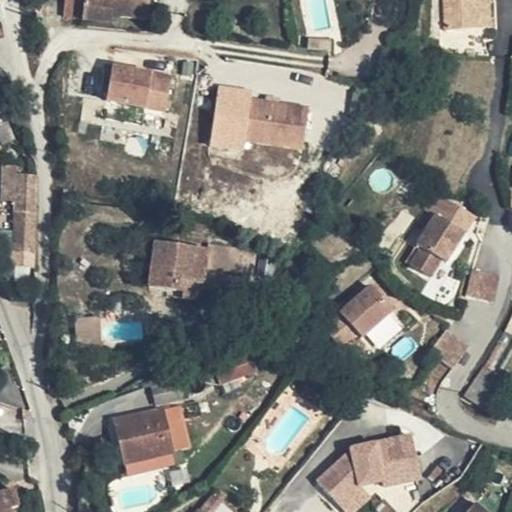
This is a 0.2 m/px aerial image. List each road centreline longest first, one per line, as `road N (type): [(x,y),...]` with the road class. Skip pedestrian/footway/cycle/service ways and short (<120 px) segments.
road 1 (residential): [(0,293),(34,380),(54,511)]
road 2 (unknown): [(282,511),(356,414)]
